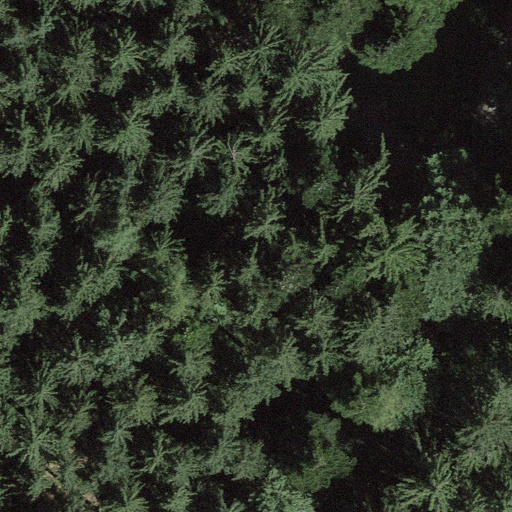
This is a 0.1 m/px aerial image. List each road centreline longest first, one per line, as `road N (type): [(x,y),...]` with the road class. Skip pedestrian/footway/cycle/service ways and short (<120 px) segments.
road 1 (track): [(511,74),(423,353),(377,419),(275,511)]
road 2 (track): [(260,0),(471,202)]
